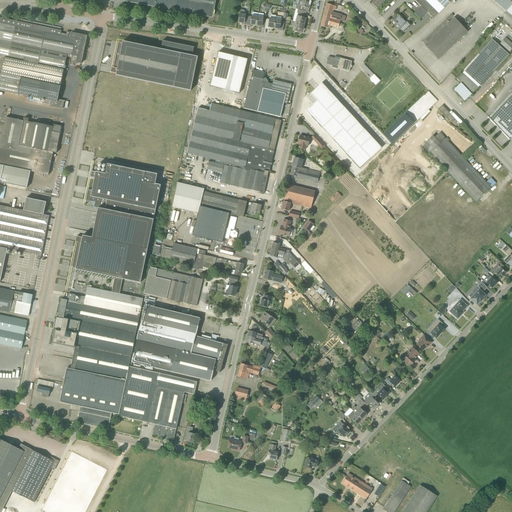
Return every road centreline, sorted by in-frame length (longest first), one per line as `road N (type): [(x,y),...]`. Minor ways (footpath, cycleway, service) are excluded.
road 1 (tertiary): [(210,459),(310,45)]
road 2 (residential): [(20,418),(101,16)]
road 3 (tertiary): [(319,486),(511,282)]
road 4 (residential): [(511,168),(348,0)]
road 5 (residential): [(310,45),(101,16)]
road 6 (tertiary): [(20,418),(210,459)]
